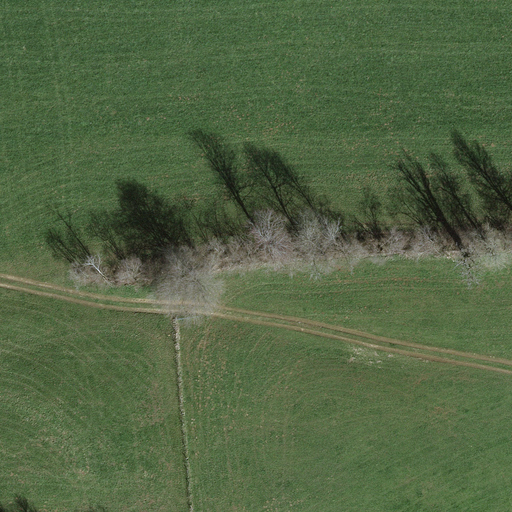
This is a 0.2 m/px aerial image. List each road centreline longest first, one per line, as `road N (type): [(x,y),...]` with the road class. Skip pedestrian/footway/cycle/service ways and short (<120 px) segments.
road 1 (track): [(511,364),(291,321),(166,311)]
road 2 (track): [(0,280),(166,311)]
